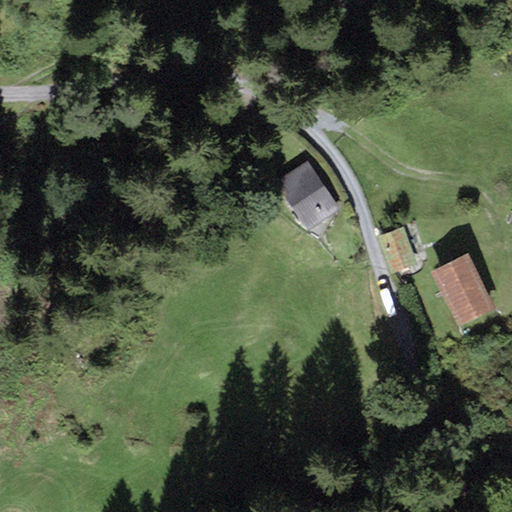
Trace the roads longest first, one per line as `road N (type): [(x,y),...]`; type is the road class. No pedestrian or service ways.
road 1 (track): [(0,81),(196,80),(238,90),(281,112),(358,178),(398,344),(451,450),(495,511)]
road 2 (track): [(281,112),(333,129),(405,174),(452,181)]
